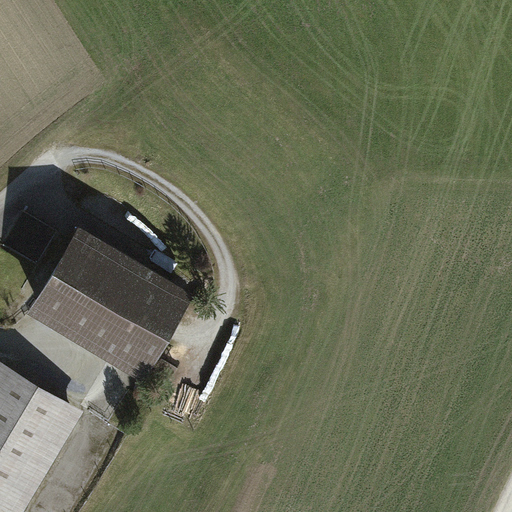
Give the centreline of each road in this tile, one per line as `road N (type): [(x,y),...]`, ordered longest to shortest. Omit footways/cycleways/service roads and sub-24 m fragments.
road 1 (track): [(176,354),(222,297),(225,261),(202,222),(181,195),(136,168),(94,154),(55,160)]
road 2 (track): [(0,341),(121,380)]
